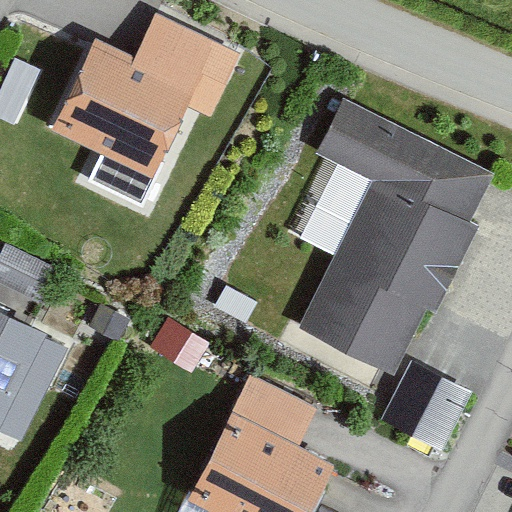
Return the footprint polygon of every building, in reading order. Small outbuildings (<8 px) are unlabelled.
[(88,30),(48,119),(150,164),(210,32),(152,6),(132,50),(88,30)] [(487,154),(338,85),(311,143),(367,169),(298,316),(391,359),(487,154)] [(66,334),(0,304),(0,433),(17,441),(66,334)] [(382,412),(441,440),(470,380),(411,352),(382,412)] [(304,511),(336,443),(228,393),(183,490),(231,511),(304,511)]
